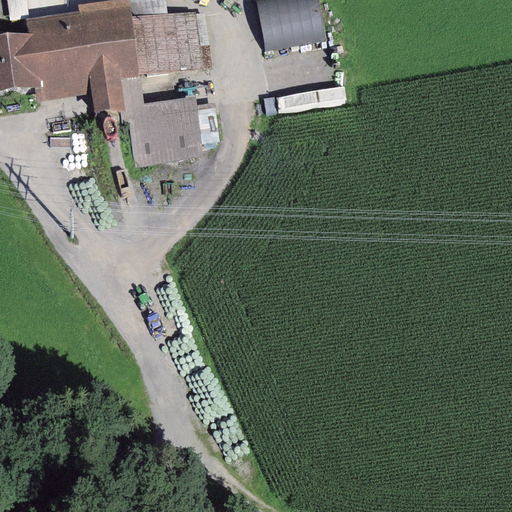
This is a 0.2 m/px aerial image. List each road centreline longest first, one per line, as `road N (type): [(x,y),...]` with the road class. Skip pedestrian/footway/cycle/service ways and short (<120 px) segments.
road 1 (track): [(229,13),(242,127),(214,195),(161,244),(87,276)]
road 2 (track): [(87,276),(187,438),(271,511)]
road 3 (track): [(45,511),(138,476),(187,438)]
road 4 (track): [(87,276),(0,156)]
